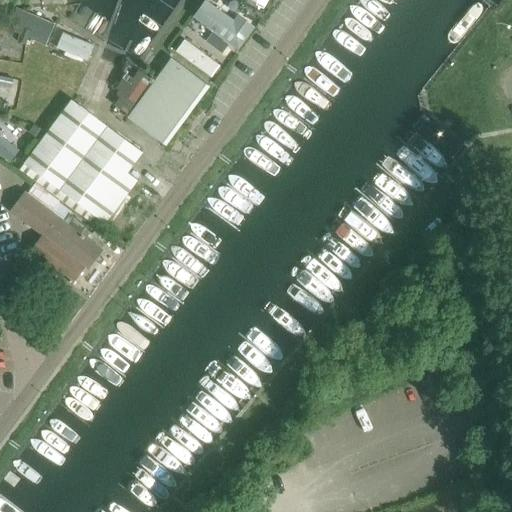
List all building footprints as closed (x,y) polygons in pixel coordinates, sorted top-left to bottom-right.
[(241,49),(257,25),(238,13),(236,17),(208,0),(205,0),(194,19),(241,49)] [(11,34),(48,47),(57,23),(21,9),(11,34)] [(58,48),(89,61),(96,44),(64,32),(58,48)] [(177,51),(213,77),(222,65),(186,39),(177,51)] [(128,119),(138,126),(165,146),(209,86),(171,58),(163,69),(128,119)] [(114,107),(127,116),(151,80),(138,72),(130,84),(123,79),(115,90),(119,92),(115,97),(119,99),(114,107)] [(0,109),(13,113),(22,80),(0,74),(0,109)] [(137,182),(126,174),(142,153),(71,101),(20,171),(90,223),(101,231),(137,182)] [(0,151),(17,161),(23,150),(6,139),(11,130),(0,123),(0,151)] [(71,286),(85,267),(87,269),(102,250),(86,238),(89,235),(83,230),(80,234),(25,193),(13,209),(45,233),(43,236),(29,255),(71,286)]
